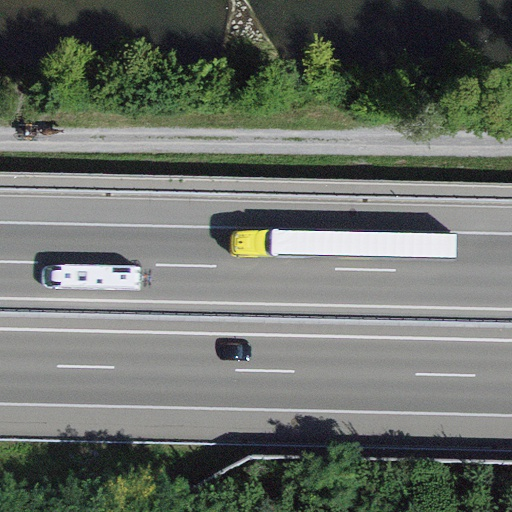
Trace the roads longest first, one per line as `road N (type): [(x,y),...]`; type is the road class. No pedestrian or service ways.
road 1 (motorway): [(511,267),(0,255)]
road 2 (motorway): [(0,364),(511,375)]
road 3 (track): [(0,132),(511,139)]
